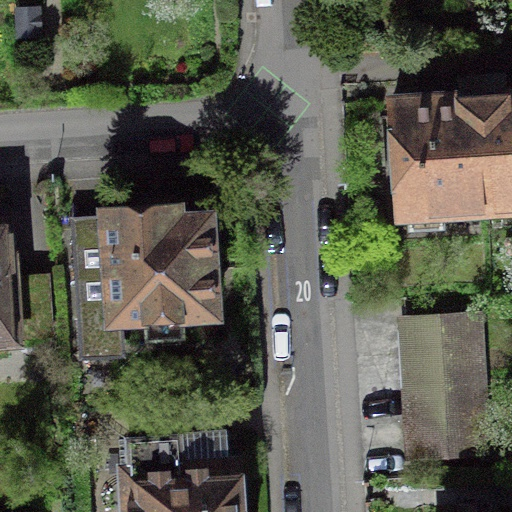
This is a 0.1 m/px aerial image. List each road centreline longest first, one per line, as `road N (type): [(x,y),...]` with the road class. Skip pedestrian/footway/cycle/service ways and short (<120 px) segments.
road 1 (residential): [(0,136),(292,119)]
road 2 (residential): [(316,511),(304,309)]
road 3 (residential): [(304,309),(292,119)]
